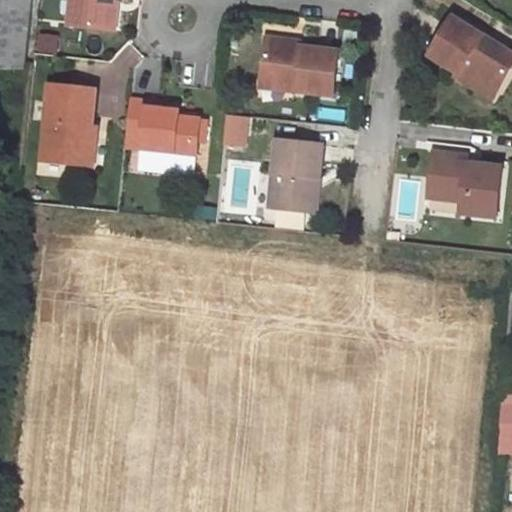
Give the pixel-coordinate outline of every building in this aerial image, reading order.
[(0,0),(0,66),(25,66),(31,0),(0,0)] [(71,0),(69,23),(113,27),(115,0),(71,0)] [(511,70),(511,53),(455,19),(431,58),(458,75),(461,77),(465,70),(500,90),(511,70)] [(264,75),(299,79),(298,85),(335,89),(340,47),(302,43),(293,42),(294,35),(268,33),(264,75)] [(302,43),(303,36),(294,35),(293,42),(302,43)] [(456,79),(493,101),(500,90),(465,70),(461,77),(458,75),(456,79)] [(263,82),(298,85),(299,79),(264,75),(263,82)] [(95,85),(50,81),(43,155),(94,160),(97,123),(92,123),(95,85)] [(97,123),(101,85),(95,85),(92,123),(97,123)] [(127,144),(200,152),(202,137),(204,115),(166,111),(167,108),(149,106),(150,99),(132,97),(127,144)] [(167,101),(150,99),(149,106),(167,108),(167,101)] [(204,115),(202,137),(209,138),(212,116),(204,115)] [(253,118),(232,115),(228,147),(249,149),(253,118)] [(279,136),(271,204),(312,208),(316,175),(322,176),(325,141),(279,136)] [(464,210),(499,213),(504,167),(462,162),(462,154),(436,152),(431,194),(465,198),(464,210)] [(276,225),(304,230),(307,215),(279,210),(276,225)] [(389,228),(388,236),(401,238),(402,229),(389,228)] [(501,454),(511,453),(511,392),(501,392),(501,454)]
